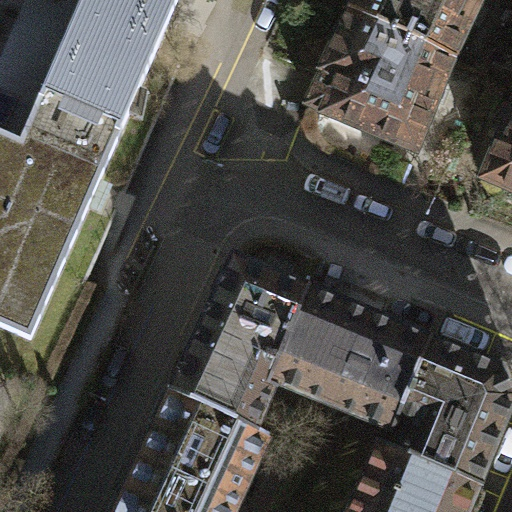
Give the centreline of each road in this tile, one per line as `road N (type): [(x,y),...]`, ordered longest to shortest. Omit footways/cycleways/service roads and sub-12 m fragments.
road 1 (residential): [(71,511),(209,194)]
road 2 (residential): [(511,284),(290,194),(209,194)]
